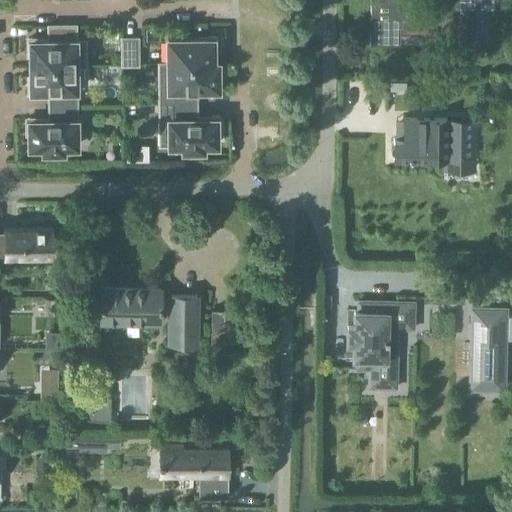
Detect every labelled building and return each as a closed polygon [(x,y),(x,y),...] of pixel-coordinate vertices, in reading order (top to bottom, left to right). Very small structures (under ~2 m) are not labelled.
[(412,0),(369,0),(370,12),(370,29),(423,29),(423,41),(433,41),(469,41),(469,12),(470,12),(470,11),(465,11),(465,5),(493,5),(492,0),(427,0),(427,2),(413,2),(412,0)] [(33,55),(33,65),(85,65),(85,40),(75,40),(75,25),(48,25),(48,40),(43,40),(43,38),(27,38),(27,55),(33,55)] [(158,63),(158,64),(217,63),(217,62),(211,62),(211,52),(216,52),(215,36),(199,36),(199,38),(168,39),(168,63),(158,63)] [(121,38),(121,41),(122,64),(137,64),(137,37),(121,38)] [(158,64),(159,104),(195,103),(195,88),(217,88),(217,63),(158,64)] [(49,90),(49,105),(76,105),(75,66),(85,65),(33,65),(33,76),(28,76),(28,92),(44,92),(44,90),(49,90)] [(195,103),(159,104),(159,145),(183,144),(183,149),(202,149),(202,144),(216,144),(216,132),(219,131),(219,116),(203,116),(203,118),(195,118),(195,103)] [(76,105),(49,105),(49,120),(42,120),(42,118),(26,118),(26,134),(29,134),(29,146),(43,146),(43,151),(62,150),(62,146),(76,145),(76,105)] [(390,146),(390,151),(393,154),(393,159),(432,160),(443,160),(446,160),(446,156),(474,157),(474,119),(446,118),(433,118),(403,118),(403,138),(395,138),(393,138),(393,143),(390,146)] [(3,231),(0,231),(0,255),(51,255),(51,225),(3,226),(3,231)] [(160,289),(100,288),(100,321),(160,321),(160,310),(170,310),(169,343),(195,344),(196,295),(170,295),(170,298),(160,298),(160,289)] [(372,368),(375,369),(395,369),(396,355),(396,337),(396,327),(396,323),(397,302),(395,301),(359,301),(358,301),(357,310),(353,310),(353,317),(353,325),(353,327),(353,342),(353,343),(352,354),(352,358),(354,358),(356,358),(356,368),(369,368),(372,368)] [(471,308),(469,389),(503,390),(505,308),(471,308)] [(209,351),(223,351),(224,309),(210,309),(209,351)] [(87,418),(110,419),(111,385),(88,384),(87,418)] [(72,437),(60,437),(60,449),(72,449),(72,437)] [(171,472),(198,472),(198,497),(227,497),(227,442),(181,442),(181,438),(158,439),(158,459),(158,472),(171,472)]
